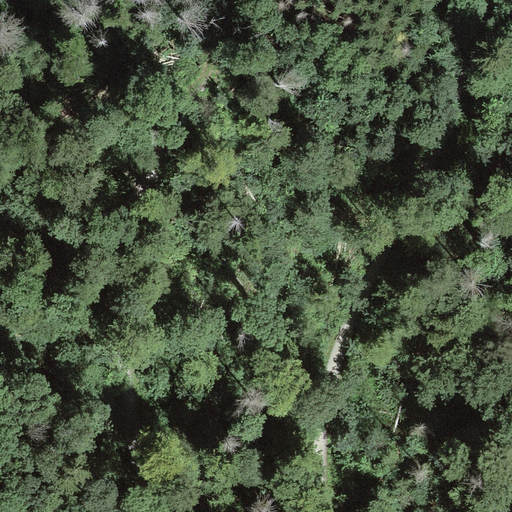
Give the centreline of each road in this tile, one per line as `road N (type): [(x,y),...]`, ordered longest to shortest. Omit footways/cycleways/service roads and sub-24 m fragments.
road 1 (track): [(0,154),(32,168),(61,158),(109,113),(130,115),(156,134),(157,162),(107,244),(104,273),(143,511)]
road 2 (track): [(488,0),(413,194),(325,380),(322,511)]
road 3 (track): [(156,134),(222,48),(241,0)]
